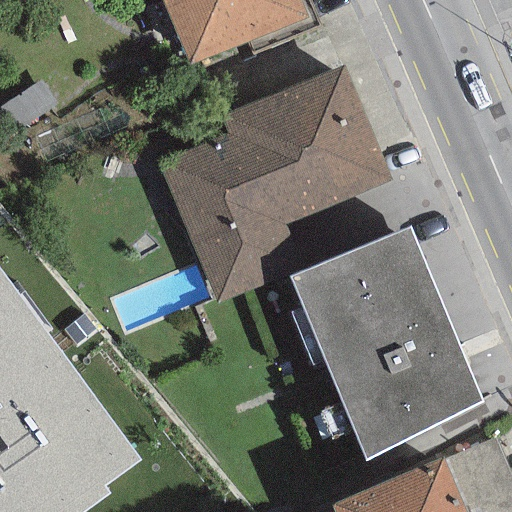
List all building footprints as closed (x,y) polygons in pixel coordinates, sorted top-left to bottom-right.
[(161,0),(190,66),(307,17),(299,0),(161,0)] [(283,225),(391,182),(343,66),(219,117),(226,133),(154,163),(215,308),(290,278),(303,272),(283,225)] [(365,461),(482,402),(410,229),(303,272),(290,278),(365,461)] [(0,511),(88,511),(112,495),(107,488),(141,462),(0,271),(0,511)] [(511,511),(511,480),(495,440),(443,461),(442,458),(330,505),(333,511),(511,511)]
